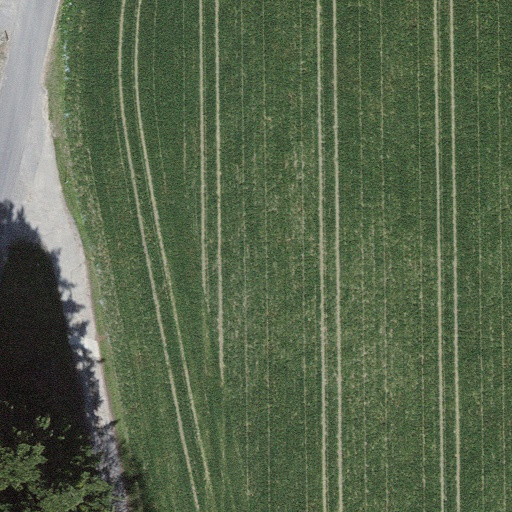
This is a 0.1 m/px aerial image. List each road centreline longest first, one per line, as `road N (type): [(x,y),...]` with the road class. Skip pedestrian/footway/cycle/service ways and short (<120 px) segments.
road 1 (track): [(115,511),(71,279),(15,129)]
road 2 (tertiary): [(39,0),(0,183)]
